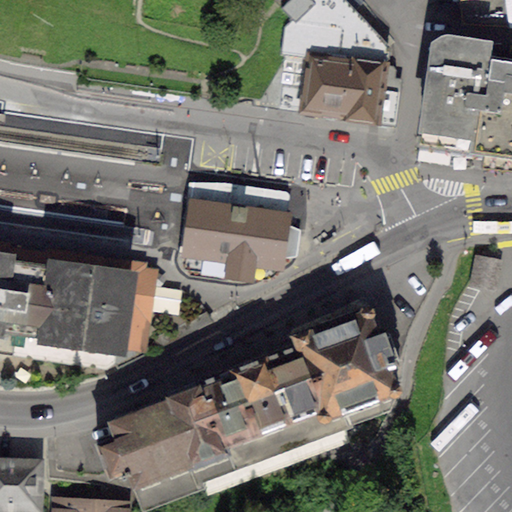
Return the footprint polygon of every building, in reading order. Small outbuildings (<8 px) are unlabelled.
[(0,0),(0,9),(54,23),(59,0),(0,0)] [(215,29),(214,28),(219,18),(188,3),(189,0),(100,0),(88,26),(183,70),(189,72),(196,69),(215,29)] [(302,107),(395,120),(400,83),(395,83),(397,66),(394,62),(386,61),(388,45),(345,0),(286,0),(282,4),(296,17),(289,24),(286,45),(310,48),(302,107)] [(511,0),(467,0),(470,18),(511,20),(511,0)] [(511,151),(511,57),(490,55),(489,39),(449,34),(441,35),(435,40),(422,139),(486,148),(487,145),(508,148),(511,151)] [(279,267),(280,256),(290,252),(293,232),(285,226),(286,215),(224,206),(194,202),(187,210),(187,219),(191,225),(185,227),(183,241),(188,245),(183,250),(180,257),(185,268),(252,278),(254,263),(279,267)] [(0,348),(108,364),(115,359),(116,361),(136,350),(137,344),(145,346),(146,332),(141,327),(148,323),(154,279),(147,278),(150,261),(84,252),(83,255),(27,247),(26,250),(8,248),(9,244),(0,243),(0,348)] [(500,260),(477,256),(472,285),(495,289),(500,260)] [(350,416),(355,418),(391,405),(399,388),(391,366),(396,364),(395,360),(396,360),(385,329),(379,332),(369,306),(367,307),(367,305),(344,312),(321,321),(322,323),(294,333),(297,343),(163,392),(166,399),(112,419),(117,433),(98,440),(111,474),(125,468),(127,472),(131,471),(144,504),(201,482),(198,473),(330,423),(337,441),(347,438),(340,420),(350,416)] [(0,511),(31,511),(32,505),(40,505),(41,459),(0,457),(0,511)] [(129,511),(128,503),(57,499),(56,511),(129,511)]
